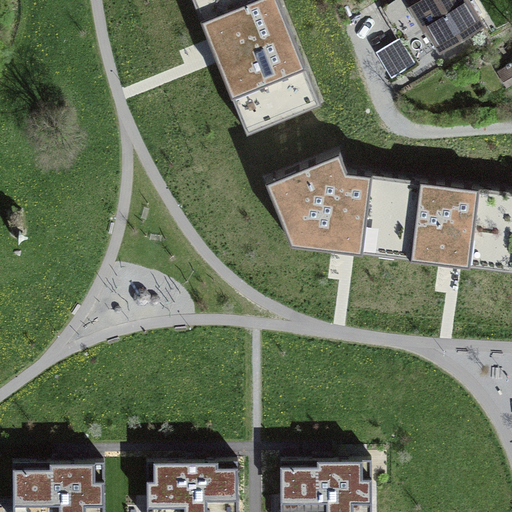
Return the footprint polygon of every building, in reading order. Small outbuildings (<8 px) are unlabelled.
[(320,103),(278,0),(193,0),(217,57),(247,133),(320,103)] [(460,0),(426,0),(410,9),(435,52),(470,32),(464,21),(471,17),(460,0)] [(375,48),(391,74),(415,59),(399,33),(375,48)] [(511,63),(511,71),(498,79),(504,89),(511,83),(511,63)] [(511,190),(347,170),(339,150),(265,181),(291,244),(350,251),(456,264),(511,270),(511,190)] [(281,459),(281,511),(372,511),(372,458),(281,459)] [(146,461),(146,511),(237,511),(237,460),(146,461)] [(13,461),(13,511),(104,511),(104,461),(13,461)]
